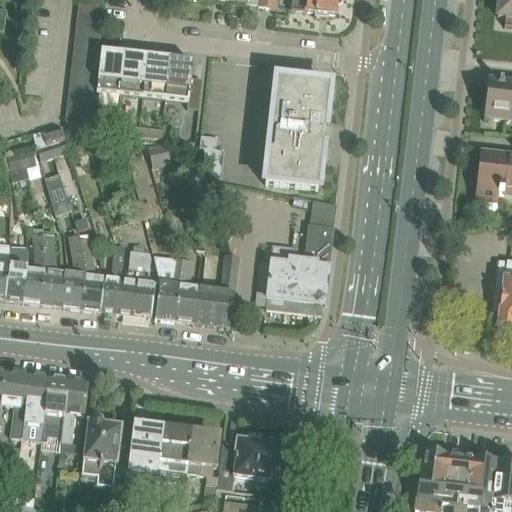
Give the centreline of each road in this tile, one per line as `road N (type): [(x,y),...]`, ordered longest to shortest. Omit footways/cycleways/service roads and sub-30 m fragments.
road 1 (secondary): [(389,396),(443,0)]
road 2 (secondary): [(389,68),(347,391)]
road 3 (tertiary): [(347,391),(57,345)]
road 4 (unclassified): [(389,68),(167,45),(145,33),(141,0)]
road 5 (tertiary): [(511,411),(389,396)]
road 6 (secondary): [(347,391),(332,511)]
